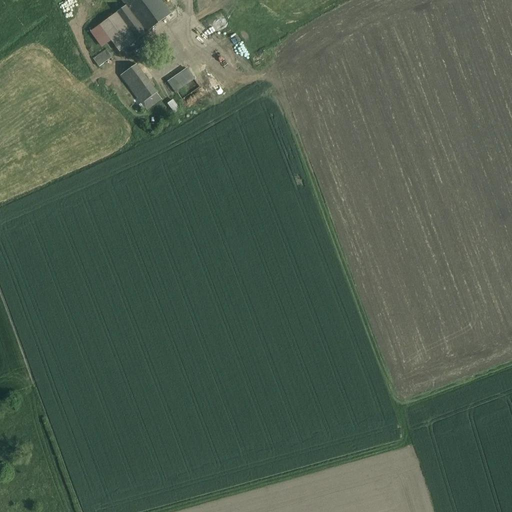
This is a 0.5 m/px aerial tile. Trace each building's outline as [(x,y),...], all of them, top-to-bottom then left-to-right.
[(175,15),(163,0),(120,0),(148,36),(175,15)] [(136,39),(118,13),(100,25),(119,52),(136,39)] [(101,66),(114,56),(108,48),(95,58),(101,66)] [(159,93),(137,65),(122,78),(144,105),(159,93)] [(181,98),(201,88),(191,68),(171,78),(181,98)] [(211,115),(177,131),(182,141),(216,125),(211,115)] [(57,194),(85,184),(81,171),(53,181),(57,194)]
